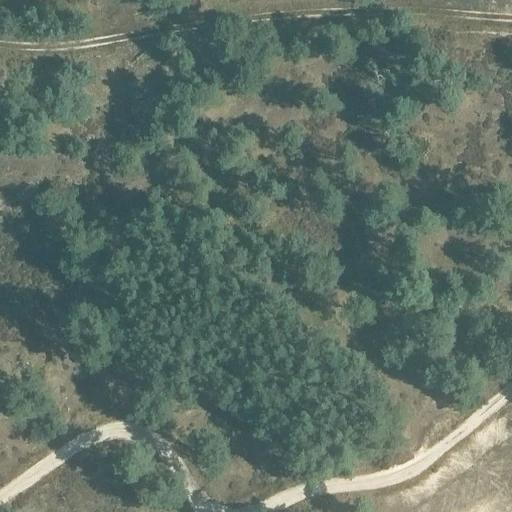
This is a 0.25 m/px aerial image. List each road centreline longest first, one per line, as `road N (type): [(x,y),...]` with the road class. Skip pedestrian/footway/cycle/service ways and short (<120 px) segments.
road 1 (track): [(0,43),(52,47),(321,12),(511,18)]
road 2 (track): [(511,390),(403,474),(305,492),(257,511)]
road 3 (track): [(212,511),(155,441),(129,430),(76,445),(0,499)]
